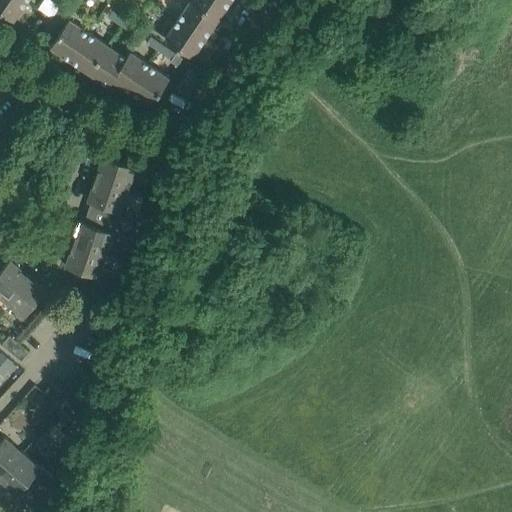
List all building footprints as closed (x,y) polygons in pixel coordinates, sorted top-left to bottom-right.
[(0,0),(0,10),(13,20),(27,1),(25,0),(0,0)] [(67,11),(60,6),(61,5),(53,0),(43,0),(38,8),(52,18),(59,22),(67,11)] [(123,9),(128,0),(117,0),(116,3),(123,9)] [(219,18),(191,0),(190,0),(178,19),(206,37),(219,18)] [(230,0),(191,0),(219,18),(230,0)] [(125,18),(113,10),(109,15),(121,24),(125,18)] [(70,59),(89,30),(70,17),(50,46),(70,59)] [(51,35),(59,22),(52,18),(44,30),(51,35)] [(137,26),(125,18),(121,24),(134,32),(137,26)] [(206,37),(178,19),(165,38),(193,57),(206,37)] [(89,72),(108,43),(89,30),(70,59),(89,72)] [(158,50),(163,43),(150,35),(146,42),(158,50)] [(128,57),(126,56),(108,43),(89,72),(109,85),(113,80),(128,57)] [(175,52),(163,43),(158,50),(171,58),(175,52)] [(130,91),(150,64),(130,50),(126,56),(128,57),(113,80),(130,91)] [(169,77),(150,64),(130,91),(151,105),(169,77)] [(146,171),(150,160),(126,152),(122,162),(103,155),(95,178),(128,189),(133,176),(137,177),(140,169),(146,171)] [(124,202),(128,189),(95,178),(87,200),(107,207),(104,217),(128,225),(132,214),(125,212),(128,204),(124,202)] [(80,220),(73,243),(106,254),(111,241),(121,245),(128,225),(104,217),(100,227),(80,220)] [(101,267),(106,254),(73,243),(65,265),(85,272),(81,282),(112,293),(118,273),(101,267)] [(10,259),(3,267),(0,264),(0,295),(6,300),(28,274),(10,259)] [(46,289),(28,274),(6,300),(18,310),(14,314),(20,320),(46,289)] [(9,334),(1,343),(21,360),(29,350),(17,340),(9,334)] [(0,371),(3,374),(12,362),(13,361),(7,356),(0,364),(0,371)] [(87,398),(68,382),(60,391),(70,399),(78,407),(87,398)] [(60,391),(52,383),(43,393),(62,408),(70,399),(60,391)] [(0,477),(22,452),(5,436),(0,442),(0,477)] [(39,466),(22,452),(0,477),(0,480),(16,494),(21,489),(38,503),(52,487),(50,485),(55,479),(40,466),(39,466)]
